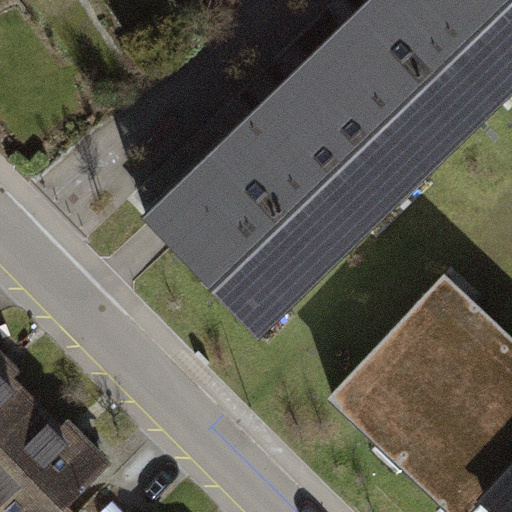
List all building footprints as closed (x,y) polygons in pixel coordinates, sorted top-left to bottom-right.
[(511,85),(511,0),(377,0),(286,90),(395,201),(511,85)] [(153,218),(261,330),(395,201),(286,90),(153,218)] [(511,511),(511,339),(444,277),(333,396),(458,511),(511,511)] [(0,447),(42,404),(21,384),(30,375),(0,346),(0,447)] [(74,511),(71,509),(117,461),(76,421),(68,429),(42,404),(0,447),(0,511),(74,511)]
